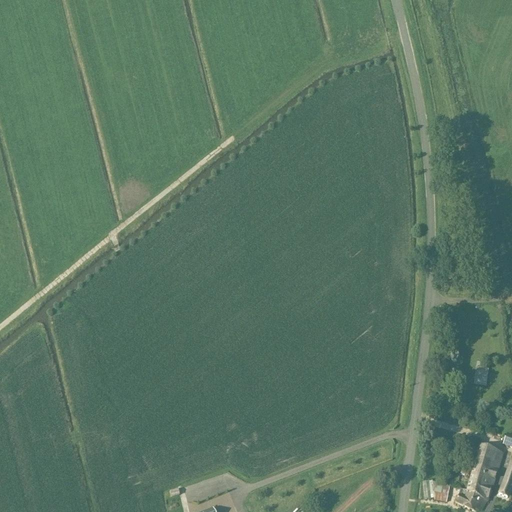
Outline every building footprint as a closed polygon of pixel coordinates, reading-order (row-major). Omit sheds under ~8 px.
[(486,388),(488,370),(484,369),(485,363),(477,362),(474,386),(486,388)] [(502,446),(511,449),(511,436),(506,434),(502,445),(502,446)] [(480,448),(473,471),(496,477),(502,455),(480,448)] [(511,460),(498,495),(508,499),(511,488),(511,460)] [(494,484),(496,477),(473,471),(467,494),(487,503),(494,484)] [(446,503),(449,489),(433,486),(434,502),(446,503)] [(482,511),(487,503),(467,494),(460,490),(458,498),(455,504),(470,511),(482,511)]
